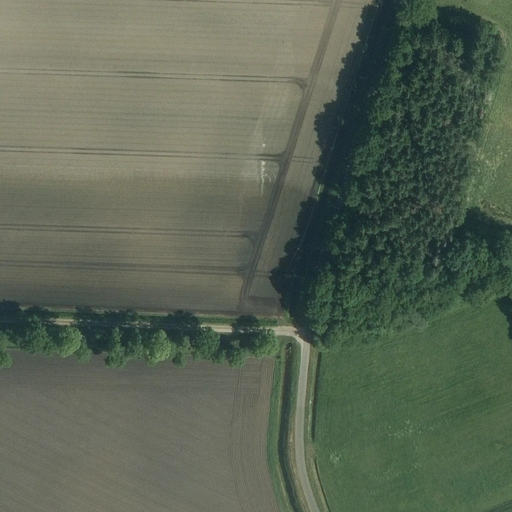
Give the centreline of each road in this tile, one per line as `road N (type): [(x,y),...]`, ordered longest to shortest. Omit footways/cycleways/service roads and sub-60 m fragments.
road 1 (unclassified): [(316,511),(299,455),(315,279),(407,0)]
road 2 (track): [(306,334),(0,321)]
